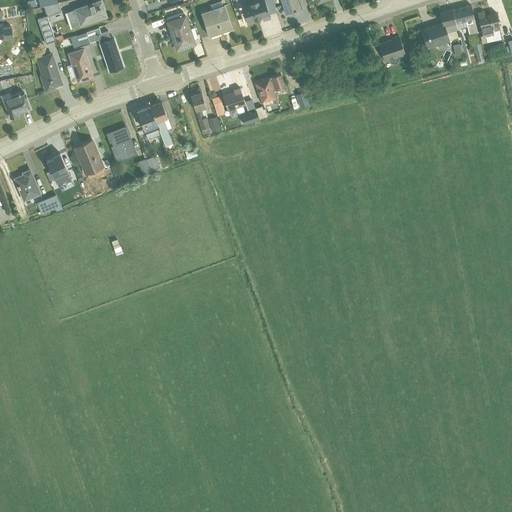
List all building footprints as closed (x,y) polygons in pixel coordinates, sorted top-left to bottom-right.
[(264,0),(262,0),(242,7),(247,23),(262,18),(263,21),(271,19),(264,0)] [(298,0),(281,0),(286,14),(301,9),(298,0)] [(101,1),(65,14),(71,29),(106,17),(101,1)] [(42,14),(39,3),(29,7),(32,17),(42,14)] [(58,3),(44,7),(47,17),(61,13),(58,3)] [(224,6),(202,14),(209,37),(232,29),(224,6)] [(453,10),(458,29),(467,26),(469,34),(477,32),(471,6),(453,10)] [(458,29),(453,10),(440,14),(443,23),(422,30),(427,49),(450,42),(450,41),(448,33),(457,31),(458,30),(458,29)] [(484,12),(478,13),(482,36),(481,37),(482,44),(502,40),(497,13),(485,16),(484,12)] [(168,22),(185,17),(183,13),(167,18),(168,22)] [(56,41),(54,38),(47,17),(38,20),(47,44),(56,41)] [(185,17),(168,22),(168,23),(177,51),(195,45),(185,17)] [(87,33),(90,43),(99,40),(110,72),(124,68),(114,39),(111,40),(108,32),(101,34),(100,28),(87,33)] [(448,33),(450,41),(459,38),(457,31),(448,33)] [(90,43),(87,33),(77,36),(77,35),(70,37),(74,49),(80,46),(81,47),(91,44),(90,43)] [(393,40),(379,45),(385,62),(389,61),(390,62),(392,64),(394,64),(397,64),(399,62),(400,59),(399,58),(405,56),(399,37),(392,39),(393,40)] [(462,45),(464,54),(467,66),(470,65),(463,37),(460,37),(462,45)] [(346,44),(336,47),(341,61),(336,63),(337,67),(340,66),(341,67),(352,64),(346,44)] [(464,54),(462,45),(460,45),(460,44),(453,46),(455,56),(464,54)] [(481,44),(473,46),(478,62),(484,60),(482,52),(483,52),(481,44)] [(72,65),(67,67),(71,79),(76,77),(78,83),(93,78),(84,49),(68,54),(72,65)] [(52,54),(36,59),(46,91),(54,89),(54,87),(62,85),(52,54)] [(281,75),(255,84),(262,104),(263,103),(264,108),(278,103),(274,92),(285,88),(281,75)] [(246,106),(245,104),(240,89),(234,91),(234,93),(223,97),(228,112),(246,106)] [(10,93),(0,96),(2,102),(3,102),(8,115),(9,115),(10,118),(18,116),(18,114),(30,109),(25,93),(22,95),(22,93),(11,97),(10,93)] [(202,93),(191,97),(203,135),(211,132),(207,118),(208,118),(205,109),(206,108),(202,93)] [(305,93),(289,98),(294,112),(302,109),(302,108),(309,106),(305,93)] [(220,97),(212,99),(218,117),(225,115),(224,110),(220,97)] [(245,104),(246,106),(249,114),(256,111),(256,110),(253,101),(245,104)] [(150,107),(161,135),(165,147),(173,144),(168,130),(171,128),(162,103),(150,107)] [(161,135),(150,107),(138,112),(148,140),(161,135)] [(256,111),(259,120),(260,122),(263,121),(263,122),(267,121),(267,120),(269,119),(265,109),(263,110),(262,107),(256,110),(256,111)] [(256,111),(249,114),(241,117),(244,125),(259,120),(256,111)] [(217,118),(209,121),(213,133),(221,130),(217,118)] [(109,137),(108,134),(108,135),(117,162),(136,155),(126,128),(119,130),(120,133),(109,137)] [(93,141),(75,148),(86,175),(88,175),(90,179),(105,173),(103,168),(104,168),(93,141)] [(179,144),(170,148),(172,152),(171,152),(174,157),(183,153),(179,144)] [(196,152),(186,155),(188,160),(198,157),(196,152)] [(51,171),(55,179),(58,186),(71,179),(60,154),(53,157),(54,158),(46,162),(51,171)] [(146,160),(152,174),(152,175),(162,172),(155,157),(146,160)] [(152,174),(146,160),(138,162),(143,177),(152,174)] [(24,176),(15,180),(25,202),(41,195),(30,171),(24,174),(24,176)] [(55,179),(51,171),(46,174),(50,182),(55,179)] [(49,199),(37,204),(42,215),(53,210),(49,199)] [(117,241),(112,243),(117,256),(123,254),(117,241)]
